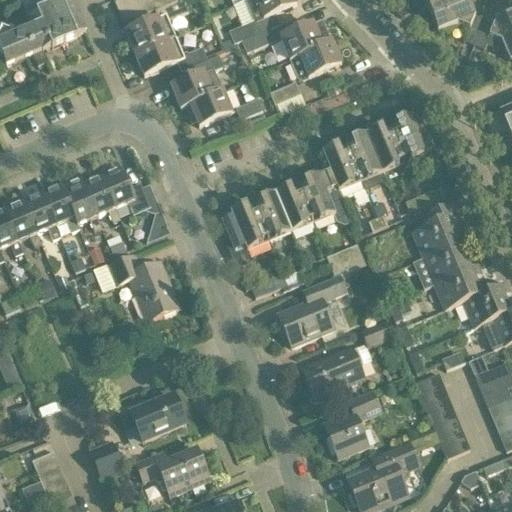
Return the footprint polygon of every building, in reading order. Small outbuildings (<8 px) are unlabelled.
[(70,0),(48,0),(45,1),(64,47),(77,41),(77,40),(86,36),(71,1),(70,0)] [(125,0),(113,5),(123,28),(135,23),(125,0)] [(138,0),(125,0),(135,23),(146,18),(138,0)] [(151,0),(138,0),(146,18),(155,14),(157,13),(151,0)] [(164,0),(151,0),(157,13),(168,9),(164,0)] [(177,0),(164,0),(168,9),(179,4),(177,0)] [(293,0),(258,0),(247,5),(256,27),(297,9),(293,0)] [(422,0),(430,16),(467,1),(467,0),(422,0)] [(45,1),(23,11),(32,31),(33,31),(43,54),(51,51),(51,52),(64,47),(45,1)] [(467,1),(430,16),(438,35),(458,27),(468,31),(463,45),(474,50),(484,23),(483,23),(475,19),(467,1)] [(159,23),(126,38),(135,59),(174,42),(167,26),(190,16),(184,2),(179,4),(168,9),(157,13),(155,14),(159,23)] [(484,23),(474,50),(485,54),(490,40),(501,45),(509,64),(511,63),(511,15),(508,8),(491,15),(487,13),(483,23),(484,23)] [(251,27),(229,36),(234,49),(241,46),(256,40),(251,27)] [(313,29),(280,43),(290,66),(290,65),(330,48),(322,27),(314,30),(313,29)] [(2,32),(0,38),(0,55),(6,69),(33,58),(38,70),(48,66),(43,54),(33,31),(32,31),(17,38),(2,32)] [(271,34),(256,40),(241,46),(246,58),(276,46),(271,34)] [(174,42),(135,59),(145,82),(184,65),(174,42)] [(330,48),(290,65),(298,84),(302,86),(341,69),(332,47),(330,48)] [(191,84),(171,92),(181,114),(186,112),(185,112),(223,96),(214,76),(223,72),(218,60),(193,71),(187,74),(191,84)] [(296,87),(270,98),(275,110),(301,99),(296,87)] [(185,112),(186,112),(192,127),(196,125),(199,132),(232,118),(223,96),(185,112)] [(257,104),(235,113),(240,125),(262,116),(257,104)] [(511,110),(499,116),(508,136),(511,133),(511,110)] [(397,131),(390,134),(404,168),(427,159),(425,155),(434,151),(421,120),(412,124),(410,119),(394,125),(397,131)] [(261,152),(284,142),(277,125),(254,135),(261,152)] [(382,131),(366,137),(382,177),(404,168),(390,134),(384,136),(382,131)] [(346,152),(360,186),(364,195),(386,186),(382,177),(366,137),(350,144),(352,149),(346,152)] [(338,149),(321,156),(329,175),(325,177),(333,197),(339,195),(360,186),(346,152),(340,154),(338,149)] [(122,173),(102,181),(115,213),(116,213),(126,208),(132,220),(139,217),(134,205),(135,204),(122,173)] [(305,191),(299,193),(313,227),(332,219),(335,227),(343,230),(352,226),(339,195),(333,197),(325,177),(319,180),(319,179),(303,185),(305,191)] [(102,181),(83,189),(97,221),(108,216),(113,228),(121,224),(116,213),(115,213),(102,181)] [(80,183),(63,190),(66,197),(65,197),(75,221),(74,222),(77,229),(78,229),(89,224),(94,236),(102,232),(97,221),(83,189),(80,183)] [(63,190),(43,198),(56,229),(57,229),(67,225),(72,237),(80,233),(78,229),(77,229),(74,222),(75,221),(65,197),(66,197),(63,190)] [(290,190),(274,197),(291,237),(313,227),(299,193),(293,196),(290,190)] [(440,191),(418,201),(422,211),(445,202),(440,191)] [(261,209),(254,212),(269,246),(291,237),(274,197),(258,204),(261,209)] [(43,198),(24,206),(37,237),(38,237),(49,233),(54,244),(61,241),(57,229),(56,229),(43,198)] [(9,201),(1,205),(5,214),(18,245),(19,245),(30,240),(35,252),(43,249),(38,237),(37,237),(24,206),(13,211),(9,201)] [(418,201),(405,206),(409,217),(422,211),(418,201)] [(231,220),(222,224),(234,255),(244,251),(246,255),(269,246),(254,212),(248,214),(246,209),(230,216),(231,220)] [(425,232),(412,237),(423,263),(460,248),(460,247),(453,231),(461,228),(453,209),(420,222),(425,232)] [(0,252),(11,248),(16,260),(24,257),(19,245),(18,245),(5,214),(0,216),(0,252)] [(383,220),(375,223),(380,233),(387,230),(383,220)] [(375,223),(367,226),(372,237),(380,233),(375,223)] [(460,248),(423,263),(411,268),(422,293),(433,289),(471,273),(464,257),(472,254),(467,244),(460,247),(460,248)] [(114,261),(126,256),(122,246),(110,251),(114,261)] [(356,248),(346,253),(351,263),(355,274),(365,269),(356,248)] [(95,269),(105,265),(100,253),(90,257),(95,269)] [(346,253),(325,261),(330,272),(351,263),(346,253)] [(134,260),(108,271),(116,291),(129,286),(145,327),(179,313),(160,267),(139,275),(134,260)] [(85,273),(81,262),(72,266),(76,277),(85,273)] [(351,263),(330,272),(334,282),(355,274),(351,263)] [(471,273),(433,289),(444,315),(463,307),(481,299),(475,283),(482,279),(478,270),(471,273)] [(282,278),(251,291),(256,303),(287,290),(282,278)] [(384,279),(376,282),(384,301),(392,297),(384,279)] [(62,296),(63,295),(71,292),(66,280),(57,284),(62,296)] [(309,306),(277,319),(291,352),(334,335),(323,307),(345,298),(339,281),(305,295),(309,306)] [(56,298),(50,284),(37,289),(43,303),(46,302),(56,298)] [(463,307),(473,332),(473,333),(492,326),(492,325),(511,317),(504,301),(511,298),(507,288),(481,299),(463,307)] [(25,311),(35,307),(30,293),(19,298),(25,311)] [(0,307),(6,319),(18,314),(21,313),(15,300),(0,307)] [(395,305),(387,308),(395,326),(403,323),(395,305)] [(511,317),(492,325),(492,326),(502,350),(503,352),(511,347),(511,316),(511,317)] [(387,327),(361,337),(368,352),(393,342),(387,327)] [(406,331),(398,334),(405,352),(413,349),(406,331)] [(352,353),(300,374),(307,390),(305,394),(309,405),(314,408),(326,402),(328,398),(364,383),(358,369),(362,367),(356,353),(352,354),(352,353)] [(416,356),(408,360),(416,378),(424,375),(416,356)] [(505,367),(474,380),(478,391),(510,378),(505,367)] [(439,378),(414,388),(419,399),(443,389),(439,378)] [(511,383),(510,378),(478,391),(483,402),(507,392),(511,390),(511,383)] [(11,397),(26,393),(23,379),(7,383),(11,397)] [(443,389),(419,399),(423,410),(448,400),(443,389)] [(507,392),(483,402),(488,413),(511,403),(507,392)] [(353,417),(323,429),(338,465),(367,452),(357,427),(380,417),(372,396),(348,406),(353,417)] [(131,416),(119,421),(126,437),(136,432),(142,447),(186,429),(173,400),(131,417),(131,416)] [(448,400),(423,410),(428,421),(452,411),(448,400)] [(511,404),(511,403),(488,413),(492,424),(511,415),(511,404)] [(452,411),(428,421),(432,432),(457,422),(452,411)] [(511,415),(492,424),(496,434),(511,428),(511,415)] [(457,422),(432,432),(437,442),(461,433),(457,422)] [(511,428),(496,434),(501,445),(511,440),(511,428)] [(461,433),(437,442),(441,453),(466,443),(461,433)] [(511,440),(501,445),(506,457),(511,453),(511,440)] [(466,443),(441,453),(446,464),(470,454),(466,443)] [(111,446),(90,455),(101,483),(123,474),(111,446)] [(375,474),(347,486),(357,511),(382,511),(408,502),(398,479),(418,471),(408,447),(370,463),(375,474)] [(54,455),(31,465),(36,476),(59,467),(54,455)] [(163,457),(136,468),(144,487),(155,482),(157,485),(160,486),(163,485),(170,502),(209,485),(196,455),(167,467),(163,457)] [(511,460),(501,465),(505,473),(511,469),(511,460)] [(501,465),(482,473),(486,481),(505,473),(501,465)] [(59,467),(36,476),(41,487),(63,478),(59,467)] [(464,480),(460,486),(471,492),(480,488),(475,476),(464,480)] [(63,478),(41,487),(46,499),(68,489),(63,478)] [(68,489),(46,499),(50,510),(73,501),(68,489)] [(8,511),(0,492),(0,511),(8,511)]
